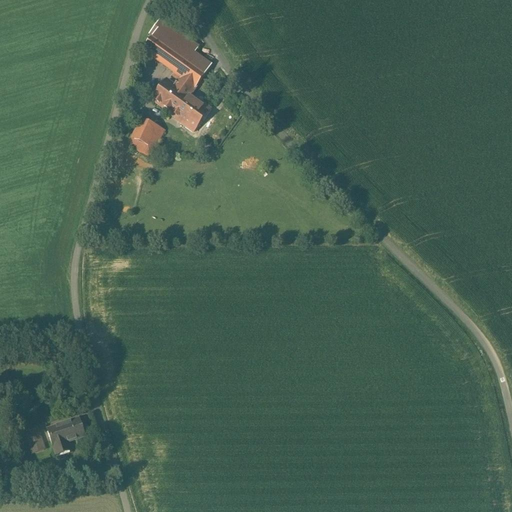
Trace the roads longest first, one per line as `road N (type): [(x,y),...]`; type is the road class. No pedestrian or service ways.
road 1 (unclassified): [(185,0),(238,86),(285,141),(486,344),(511,424)]
road 2 (unclassified): [(150,0),(73,283),(88,377),(127,511)]
